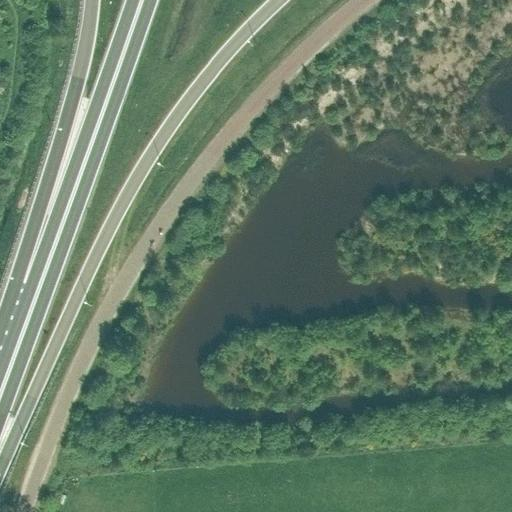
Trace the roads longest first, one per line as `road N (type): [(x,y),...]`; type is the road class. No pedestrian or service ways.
road 1 (unclassified): [(24,511),(67,396),(138,256),(264,92),(365,0)]
road 2 (trunk): [(0,450),(156,143),(209,71),(277,0)]
road 3 (trunk): [(37,287),(140,0)]
road 4 (trunk): [(90,0),(37,287)]
